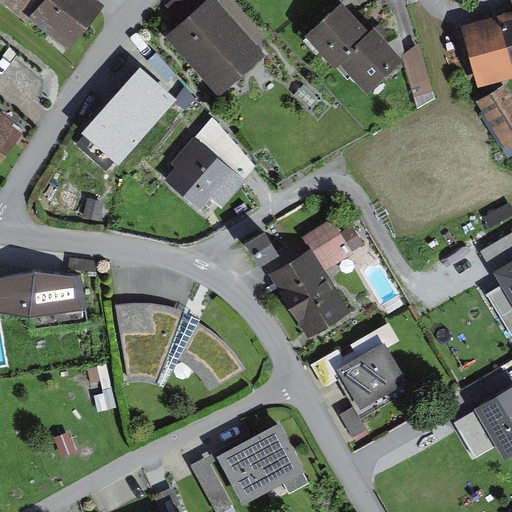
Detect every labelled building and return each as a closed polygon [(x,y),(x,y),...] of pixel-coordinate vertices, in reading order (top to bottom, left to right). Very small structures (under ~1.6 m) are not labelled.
[(107,0),(15,0),(74,47),(111,2),(107,0)] [(189,23),(175,35),(226,96),(274,55),(227,0),(177,0),(173,4),(189,23)] [(352,0),(314,35),(344,67),(350,62),(378,92),(415,58),(385,25),(379,30),(352,0)] [(511,17),(474,28),(490,88),(511,82),(511,17)] [(192,107),(138,67),(109,105),(163,146),(192,107)] [(0,108),(0,170),(30,131),(0,108)] [(220,117),(181,161),(188,167),(176,180),(210,210),(218,201),(226,209),(269,161),(220,117)] [(336,216),(309,233),(326,260),(353,243),(336,216)] [(247,238),(256,264),(279,256),(270,230),(247,238)] [(316,247),(273,275),(314,338),(358,310),(326,260),(316,247)] [(511,265),(504,270),(511,283),(496,293),(511,320),(511,265)] [(47,266),(0,275),(0,312),(39,317),(92,307),(85,272),(47,266)] [(161,303),(123,304),(136,381),(152,381),(172,386),(186,359),(202,370),(215,390),(253,368),(235,341),(208,323),(190,311),(161,303)] [(367,358),(346,369),(351,377),(367,409),(414,384),(393,344),(367,358)] [(346,369),(367,358),(363,350),(346,358),(341,349),(317,362),(332,388),(351,377),(346,369)] [(511,389),(483,406),(511,455),(511,389)] [(373,431),(362,409),(347,416),(357,438),(373,431)] [(289,415),(226,450),(229,456),(252,498),(289,477),(297,491),(317,480),(311,468),(316,465),(289,415)] [(226,450),(198,463),(222,511),(227,511),(240,505),(217,462),(229,456),(226,450)]
